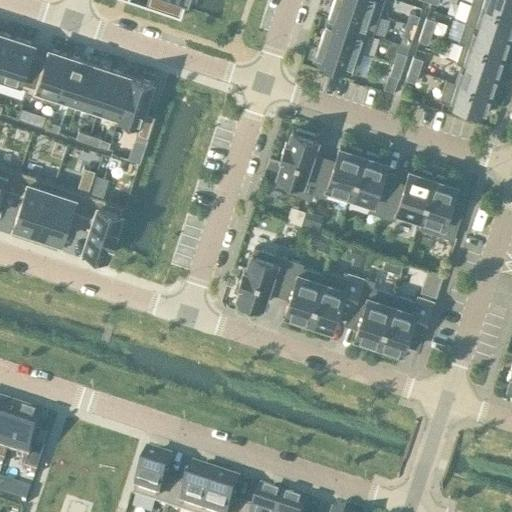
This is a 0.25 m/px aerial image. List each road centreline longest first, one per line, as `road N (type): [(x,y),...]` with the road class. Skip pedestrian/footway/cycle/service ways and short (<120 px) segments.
road 1 (residential): [(0,372),(413,511)]
road 2 (residential): [(448,397),(185,314)]
road 3 (residential): [(5,0),(262,85)]
road 4 (residential): [(262,85),(511,164)]
road 5 (residential): [(185,314),(262,85)]
road 6 (residential): [(448,397),(511,194)]
road 7 (residential): [(185,314),(0,253)]
